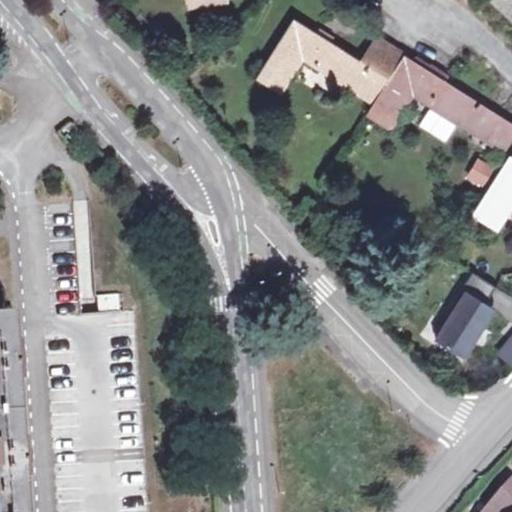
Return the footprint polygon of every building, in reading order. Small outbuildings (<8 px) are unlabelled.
[(511,0),(488,0),(511,22),(511,0)] [(296,17),(258,78),(282,93),(304,57),(377,104),(369,115),(391,129),(413,95),(505,152),(511,142),(511,123),(379,38),(364,61),(296,17)] [(511,155),(473,215),(498,231),(511,209),(511,155)] [(474,157),(466,179),(483,185),(491,163),(474,157)] [(497,287),(474,273),(452,306),(455,309),(436,337),(466,359),(497,309),(487,304),(497,287)] [(119,296),(99,297),(100,313),(120,312),(119,296)] [(0,511),(17,511),(4,308),(0,308),(0,511)] [(511,365),(511,347),(503,358),(511,365)] [(511,511),(511,484),(490,509),(493,511),(511,511)]
